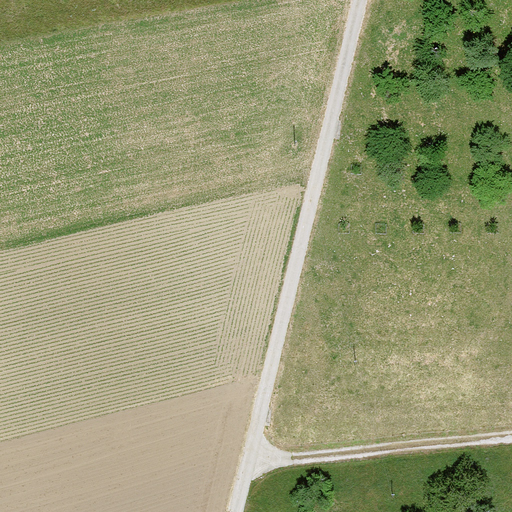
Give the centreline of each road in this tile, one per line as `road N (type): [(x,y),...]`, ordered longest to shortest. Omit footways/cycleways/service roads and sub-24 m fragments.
road 1 (residential): [(355,0),(236,511)]
road 2 (track): [(249,460),(511,436)]
